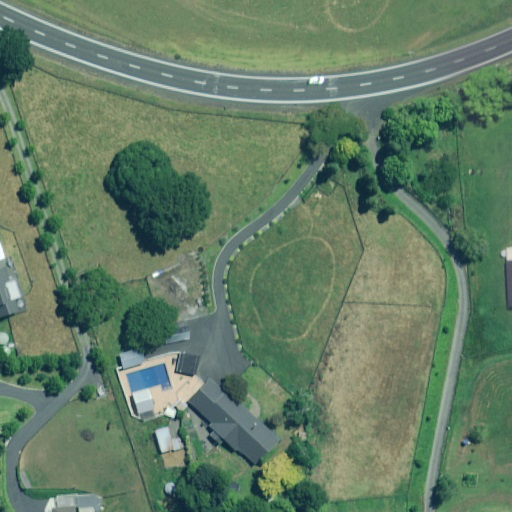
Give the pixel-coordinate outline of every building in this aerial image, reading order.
[(0,316),(26,308),(12,267),(0,270),(0,316)] [(188,348),(186,321),(168,323),(171,349),(188,348)] [(139,347),(119,353),(124,368),(143,362),(139,347)] [(198,357),(180,354),(177,374),(195,377),(198,357)] [(237,447),(254,462),(276,438),(210,377),(188,401),(212,423),(209,426),(235,450),(237,447)] [(149,390),(134,394),(138,413),(154,409),(149,390)] [(170,441),(166,428),(154,431),(160,453),(182,448),(179,439),(170,441)]
